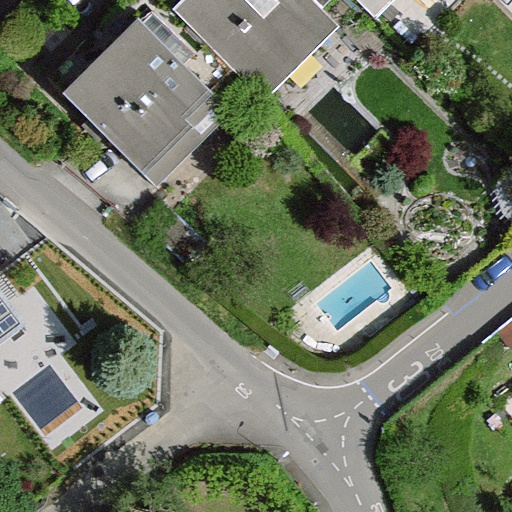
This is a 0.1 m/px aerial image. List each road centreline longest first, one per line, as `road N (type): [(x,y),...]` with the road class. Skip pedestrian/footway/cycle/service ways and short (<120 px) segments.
road 1 (residential): [(0,164),(250,385)]
road 2 (residential): [(319,430),(511,287)]
road 3 (residential): [(79,511),(250,385)]
